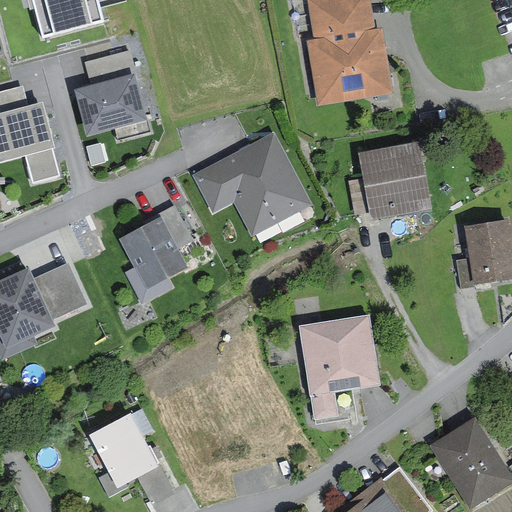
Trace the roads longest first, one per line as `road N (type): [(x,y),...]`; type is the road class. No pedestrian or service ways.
road 1 (residential): [(511,342),(294,495),(231,511)]
road 2 (residential): [(235,140),(0,245)]
